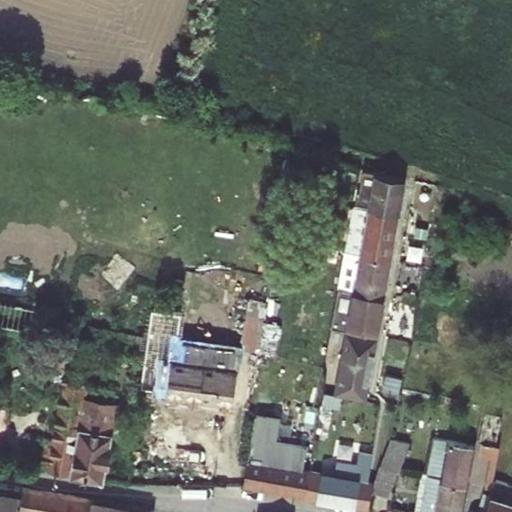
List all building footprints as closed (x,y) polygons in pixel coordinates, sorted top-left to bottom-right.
[(374,193),(371,208),(402,214),(408,179),(377,172),(377,176),(369,175),(366,191),(374,193)] [(363,253),(394,260),(402,214),(371,208),(359,205),(349,251),(363,253)] [(420,225),(433,228),(436,211),(423,208),(420,225)] [(419,238),(418,243),(430,245),(432,235),(420,232),(419,238)] [(419,238),(407,236),(405,244),(418,247),(418,243),(419,238)] [(417,251),(429,253),(430,245),(418,243),(418,247),(417,251)] [(394,260),(363,253),(362,257),(352,255),(349,277),(358,278),(355,291),(387,296),(394,260)] [(187,272),(179,270),(177,279),(185,281),(187,272)] [(414,294),(412,301),(420,302),(423,282),(411,280),(408,293),(414,294)] [(387,296),(355,291),(347,289),(341,322),(349,324),(350,325),(381,331),(387,296)] [(146,338),(77,325),(74,338),(96,342),(145,352),(140,387),(168,391),(167,396),(234,407),(239,370),(198,364),(199,352),(177,348),(180,314),(150,310),(146,338)] [(259,350),(264,317),(247,315),(242,346),(259,350)] [(77,325),(42,318),(39,332),(50,334),(74,338),(77,325)] [(395,325),(392,339),(409,342),(411,328),(395,325)] [(368,401),(380,337),(349,331),(337,395),(368,401)] [(106,480),(118,404),(101,402),(86,399),(96,342),(74,338),(50,471),(106,480)] [(104,387),(101,402),(118,404),(120,390),(104,387)] [(323,403),(319,424),(333,427),(337,406),(323,403)] [(489,443),(499,444),(505,415),(488,412),(482,441),(489,443)] [(260,461),(266,418),(256,416),(246,486),(308,498),(312,470),(260,461)] [(437,438),(430,473),(444,475),(443,481),(470,486),(478,446),(437,438)] [(503,445),(499,444),(489,443),(487,454),(500,456),(503,445)] [(336,474),(312,470),(308,498),(356,506),(371,508),(376,481),(364,478),(366,465),(339,460),(336,474)] [(430,473),(421,511),(464,511),(470,486),(443,481),(444,475),(430,473)] [(487,511),(511,511),(511,482),(496,478),(494,491),(492,498),(487,511)] [(18,511),(23,487),(0,483),(0,511),(18,511)] [(85,511),(88,498),(23,487),(18,511),(85,511)] [(155,511),(156,509),(88,498),(85,511),(155,511)]
